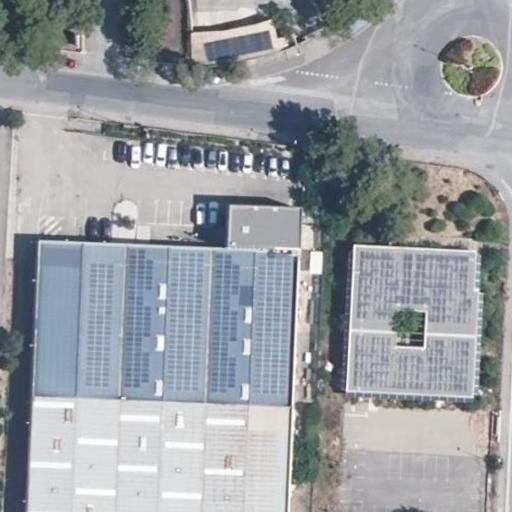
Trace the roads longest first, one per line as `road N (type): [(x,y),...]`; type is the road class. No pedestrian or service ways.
road 1 (tertiary): [(0,82),(379,119)]
road 2 (residential): [(457,0),(402,44),(381,82),(379,119)]
road 3 (tertiary): [(379,119),(511,136)]
